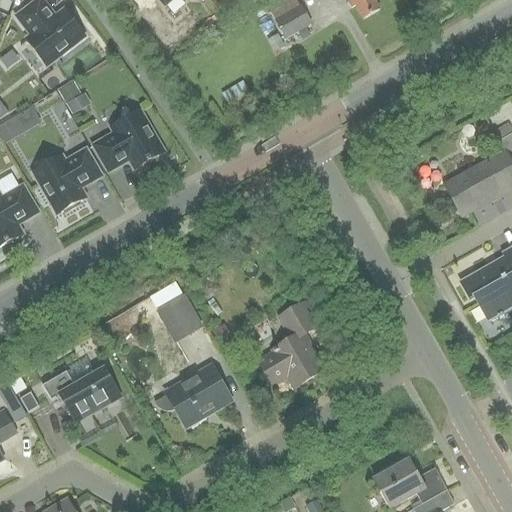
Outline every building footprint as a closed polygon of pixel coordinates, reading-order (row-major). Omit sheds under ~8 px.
[(81,32),(83,30),(72,16),(70,18),(65,12),(56,19),(41,0),(18,18),(33,37),(27,42),(47,67),(62,56),(63,58),(72,51),(71,49),(85,37),(81,32)] [(301,8),(296,0),(290,0),(270,11),(287,40),(312,26),(301,8)] [(347,0),(352,9),(356,7),(364,20),(380,11),(374,0),(347,0)] [(72,83),(57,92),(66,106),(80,98),(72,83)] [(0,124),(8,142),(46,124),(38,107),(0,124)] [(155,139),(158,137),(152,128),(149,129),(140,113),(112,129),(116,135),(95,147),(110,172),(130,160),(137,171),(164,155),(155,139)] [(511,130),(510,127),(497,134),(501,142),(511,135),(511,130)] [(511,135),(501,142),(500,143),(506,153),(452,183),(469,215),(511,190),(511,135)] [(80,189),(101,177),(87,152),(66,164),(62,158),(34,174),(44,190),(41,192),(47,202),(49,200),(58,216),(65,212),(66,215),(81,206),(80,203),(86,200),(80,189)] [(0,249),(23,236),(17,226),(38,214),(23,189),(2,201),(0,196),(0,249)] [(511,310),(511,308),(511,307),(511,250),(504,255),(506,259),(489,269),(488,267),(475,274),(476,276),(463,284),(472,300),(476,298),(490,323),(511,310)] [(201,328),(185,300),(172,307),(189,335),(201,328)] [(304,336),(317,328),(304,306),(281,319),(294,341),(274,352),(276,354),(260,363),(273,386),(289,377),(296,388),(324,372),(304,336)] [(222,328),(214,333),(220,343),(229,338),(222,328)] [(232,402),(211,365),(181,383),(182,385),(166,394),(168,397),(156,404),(157,407),(160,409),(163,411),(166,412),(169,412),(173,412),(176,411),(188,431),(206,420),(205,418),(232,402)] [(121,398),(105,370),(76,387),(68,373),(43,387),(52,402),(61,397),(76,424),(121,398)] [(0,395),(10,389),(6,383),(0,386),(0,395)] [(40,409),(32,394),(22,400),(30,415),(40,409)] [(0,451),(0,444),(18,434),(5,412),(0,414),(0,463),(5,461),(0,451)] [(417,495),(423,506),(447,492),(435,471),(420,479),(410,462),(375,482),(391,510),(417,495)] [(443,511),(455,506),(447,492),(423,506),(414,511),(443,511)] [(289,497),(280,503),(285,511),(294,507),(289,497)] [(74,511),(68,500),(54,508),(56,511),(55,511),(74,511)] [(323,511),(318,501),(307,507),(309,511),(323,511)]
